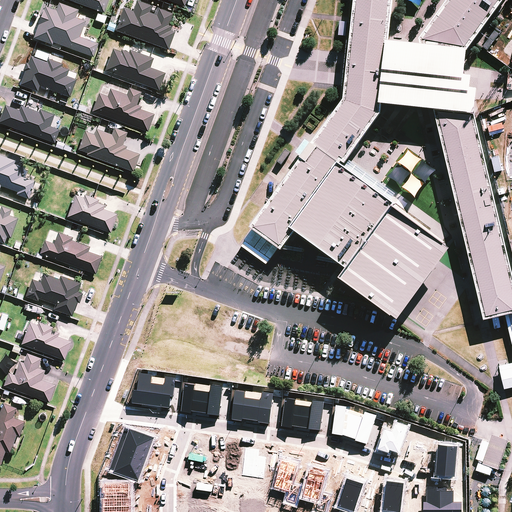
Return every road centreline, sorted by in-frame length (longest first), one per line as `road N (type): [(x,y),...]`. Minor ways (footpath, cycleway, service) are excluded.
road 1 (tertiary): [(85,409),(236,0)]
road 2 (residential): [(185,423),(328,443),(427,476)]
